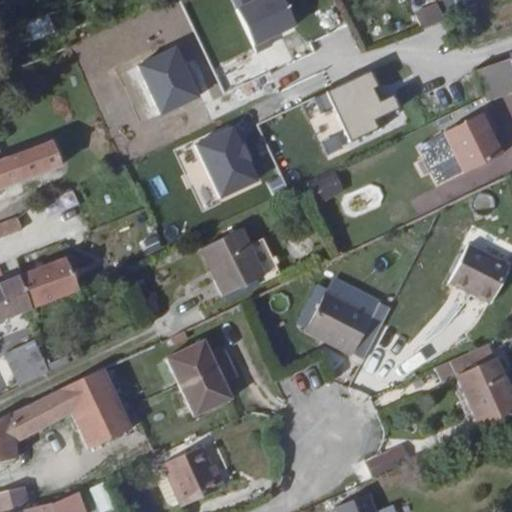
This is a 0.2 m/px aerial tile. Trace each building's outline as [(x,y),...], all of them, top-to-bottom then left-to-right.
[(430,0),(408,0),(414,11),(432,2),(430,0)] [(442,0),(448,18),(471,12),(467,0),(442,0)] [(444,24),(443,21),(437,8),(412,19),(420,35),(444,24)] [(9,53),(32,44),(28,30),(4,39),(9,53)] [(511,60),(503,63),(511,81),(511,60)] [(467,72),(480,100),(511,91),(511,81),(503,63),(467,72)] [(0,104),(6,102),(13,82),(8,81),(3,95),(2,97),(0,97),(0,104)] [(461,180),(498,162),(479,120),(441,138),(461,180)] [(0,194),(67,172),(57,147),(0,167),(0,194)] [(308,186),(319,207),(344,194),(333,173),(308,186)] [(42,234),(36,217),(20,222),(24,234),(26,239),(42,234)] [(0,241),(24,234),(20,222),(0,229),(0,241)] [(224,300),(270,279),(246,230),(207,249),(222,281),(217,284),(224,300)] [(495,300),(511,271),(511,262),(477,241),(456,277),(495,300)] [(78,295),(67,263),(18,281),(30,313),(78,295)] [(0,324),(30,313),(18,281),(0,287),(0,324)] [(375,307),(369,319),(323,297),(304,331),(323,341),(321,346),(346,359),(348,358),(362,365),(389,315),(375,307)] [(304,331),(301,336),(321,346),(323,341),(304,331)] [(175,344),(188,338),(186,332),(172,339),(175,344)] [(230,350),(215,357),(208,341),(173,357),(186,386),(200,416),(236,400),(229,384),(242,377),(236,364),(230,350)] [(51,373),(47,366),(38,347),(9,361),(21,387),(51,373)] [(51,373),(81,359),(77,352),(47,366),(51,373)] [(511,386),(510,383),(498,388),(482,353),(429,378),(437,394),(452,388),(476,443),(511,427),(511,386)] [(96,453),(140,434),(111,368),(0,419),(0,459),(20,456),(19,442),(79,415),(96,453)] [(201,451),(163,468),(164,470),(175,496),(213,478),(201,451)] [(388,477),(382,463),(363,471),(368,485),(388,477)] [(154,478),(164,501),(175,496),(164,470),(155,474),(154,478)] [(181,508),(218,491),(213,478),(175,496),(180,506),(181,508)] [(96,511),(116,511),(118,511),(107,484),(88,492),(96,511)] [(93,511),(85,491),(53,506),(55,511),(93,511)] [(22,511),(35,510),(32,493),(13,496),(15,511),(22,511)] [(15,511),(13,496),(0,498),(0,511),(15,511)] [(173,509),(180,506),(175,496),(164,501),(167,508),(173,509)]
